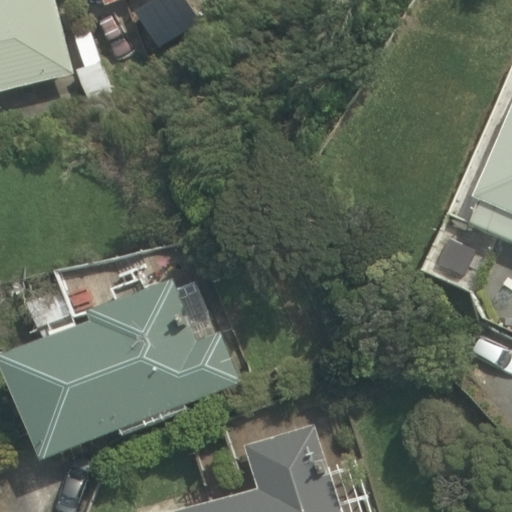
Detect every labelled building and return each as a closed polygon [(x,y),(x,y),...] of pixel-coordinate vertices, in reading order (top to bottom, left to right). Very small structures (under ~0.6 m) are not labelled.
[(0,0),(0,93),(78,74),(58,0),(0,0)] [(140,14),(135,3),(91,21),(122,96),(166,77),(156,54),(177,45),(177,43),(204,32),(194,10),(167,22),(160,6),(140,14)] [(511,119),(476,198),(484,201),(473,223),(511,240),(511,119)] [(98,322),(3,358),(45,463),(246,383),(224,333),(220,335),(196,283),(180,290),(175,280),(93,310),(98,322)] [(183,511),(344,511),(317,427),(248,447),(260,489),(183,511)]
